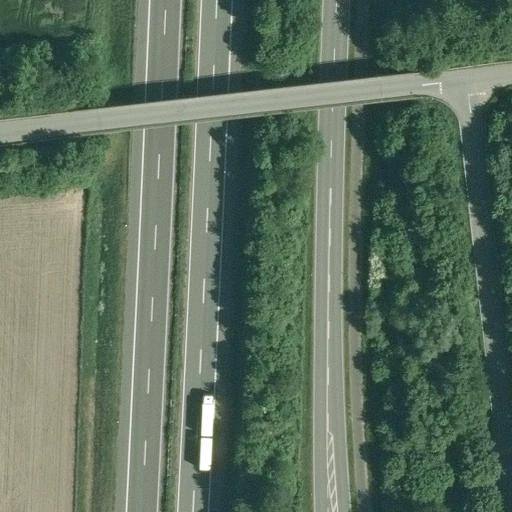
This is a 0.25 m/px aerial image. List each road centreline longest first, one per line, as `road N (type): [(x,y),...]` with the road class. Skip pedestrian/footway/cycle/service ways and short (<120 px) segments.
road 1 (motorway): [(156,0),(132,511)]
road 2 (motorway): [(201,511),(225,0)]
road 3 (secondary): [(334,0),(330,511)]
road 4 (unclassified): [(0,127),(420,79)]
road 5 (unclassified): [(474,73),(511,473)]
